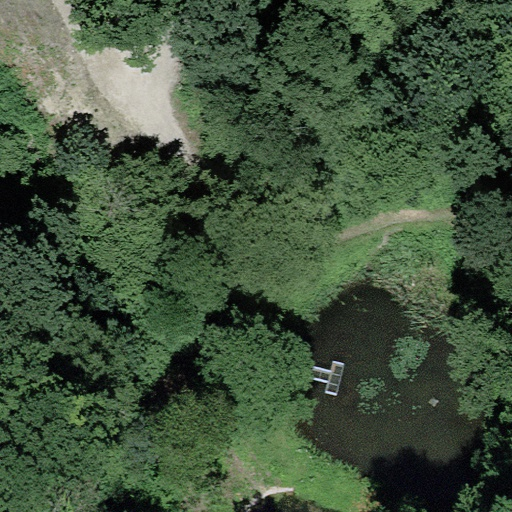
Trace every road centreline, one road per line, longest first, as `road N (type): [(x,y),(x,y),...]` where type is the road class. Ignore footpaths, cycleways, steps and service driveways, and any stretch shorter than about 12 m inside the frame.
road 1 (track): [(0,409),(76,415),(136,406),(257,256)]
road 2 (track): [(257,256),(144,104)]
road 3 (track): [(144,104),(213,15),(235,0)]
